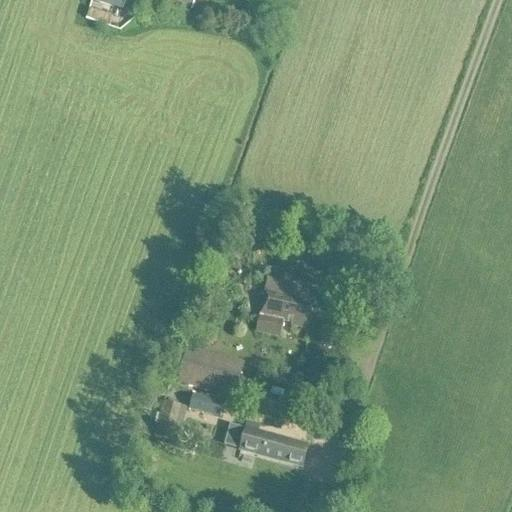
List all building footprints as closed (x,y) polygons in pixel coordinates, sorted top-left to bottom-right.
[(157,0),(192,11),(196,0),(157,0)] [(308,333),(314,307),(306,306),(308,294),(269,286),(259,334),(281,338),(283,328),(308,333)] [(235,402),(244,367),(185,352),(176,387),(235,402)] [(218,420),(222,405),(194,397),(189,413),(218,420)] [(179,447),(189,411),(165,405),(154,440),(179,447)] [(241,454),(302,471),(308,450),(259,436),(261,427),(246,423),(244,430),(230,426),(225,447),(242,451),(241,454)]
